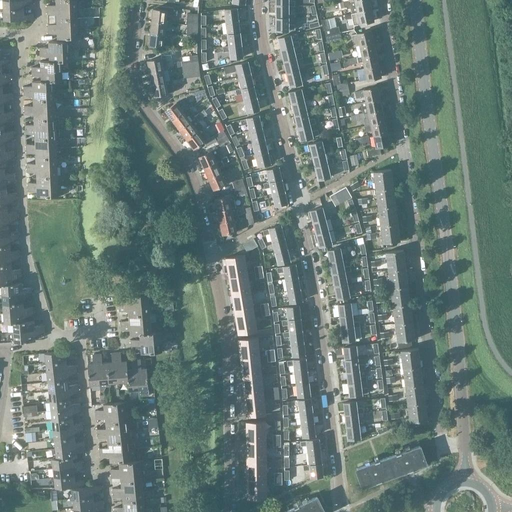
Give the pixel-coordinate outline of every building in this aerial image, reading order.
[(0,8),(0,10),(24,9),(24,5),(33,5),(32,0),(20,0),(3,1),(3,9),(0,8)] [(79,0),(55,0),(56,6),(47,6),(47,10),(77,8),(76,0),(79,0)] [(369,0),(357,0),(348,2),(348,1),(343,2),(344,8),(346,7),(347,9),(350,8),(351,13),(371,9),(369,0)] [(173,16),(173,8),(161,6),(161,10),(153,9),(151,20),(166,22),(167,15),(173,16)] [(276,6),(276,18),(289,18),(289,6),(276,6)] [(77,8),(47,10),(47,16),(56,15),(56,19),(77,18),(80,18),(80,16),(77,17),(77,8)] [(222,9),(224,22),(237,20),(235,8),(222,9)] [(4,21),(33,19),(33,14),(24,15),(24,9),(0,10),(0,12),(3,12),(4,21)] [(374,21),(371,9),(351,13),(344,15),(345,19),(352,18),(354,26),(374,21)] [(48,25),(48,29),(78,28),(77,20),(80,20),(80,18),(77,18),(56,19),(57,25),(48,25)] [(289,25),(289,18),(276,18),(273,18),(274,25),(276,25),(276,30),(289,30),(295,30),(295,25),(289,25)] [(165,34),(166,22),(151,20),(150,32),(165,34)] [(224,22),(225,34),(238,32),(237,20),(224,22)] [(325,36),(340,33),(338,27),(327,29),(325,22),(321,23),(323,30),(324,30),(325,36)] [(78,36),(78,28),(48,29),(48,34),(57,34),(57,39),(78,38),(81,38),(81,36),(78,36)] [(359,46),(359,45),(373,42),(371,30),(351,34),(354,47),(359,46)] [(169,35),(165,34),(150,32),(149,44),(168,46),(169,35)] [(227,46),(240,44),(238,32),(225,34),(219,35),(220,40),(226,40),(227,46)] [(341,39),(340,33),(325,36),(327,42),(341,39)] [(278,38),(281,50),(294,47),(294,46),(300,45),(298,40),(292,41),(291,35),(278,38)] [(69,42),(48,43),(48,48),(40,48),(40,53),(70,51),(69,43),(72,43),(72,41),(69,41),(69,42)] [(376,53),(373,42),(359,45),(359,46),(361,57),(376,53)] [(242,56),(240,44),(227,46),(221,47),(222,52),(228,52),(228,58),(242,56)] [(295,53),(294,47),(281,50),(284,62),(297,59),(297,58),(302,57),(301,52),(295,53)] [(0,60),(10,60),(10,55),(1,55),(1,50),(0,50),(0,60)] [(49,57),(49,62),(61,61),(61,62),(70,61),(73,61),(73,59),(70,59),(70,51),(40,53),(40,57),(49,57)] [(328,53),(329,60),(339,58),(337,51),(328,53)] [(364,68),(378,65),(376,53),(361,57),(357,58),(357,57),(350,58),(352,64),(362,62),(364,68)] [(187,66),(192,65),(199,65),(197,54),(186,56),(187,63),(187,66)] [(147,61),(149,73),(167,69),(166,64),(163,65),(162,58),(147,61)] [(284,62),(287,74),(299,71),(297,59),(284,62)] [(10,64),(10,60),(0,60),(0,68),(2,69),(2,64),(10,64)] [(61,62),(61,61),(49,62),(40,62),(41,67),(31,68),(32,72),(61,71),(61,63),(64,63),(64,62),(70,62),(70,61),(61,62)] [(251,74),(250,73),(253,73),(251,66),(249,67),(247,61),(223,67),(225,73),(236,70),(238,77),(251,74)] [(199,65),(192,65),(187,66),(187,70),(189,77),(200,76),(199,65)] [(381,77),(378,65),(364,68),(366,80),(381,77)] [(0,78),(11,78),(11,74),(2,74),(2,69),(0,68),(0,78)] [(175,72),(174,68),(167,69),(149,73),(151,84),(170,81),(168,73),(175,72)] [(62,79),(61,71),(32,72),(32,77),(41,77),(41,81),(53,81),(53,82),(56,81),(62,81),(65,80),(65,78),(62,79)] [(299,71),(287,74),(289,86),(302,83),(299,71)] [(253,86),(251,74),(238,77),(241,89),(253,86)] [(11,78),(0,78),(0,87),(3,88),(2,83),(11,83),(11,78)] [(24,87),(24,92),(54,90),(53,82),(56,82),(56,81),(53,82),(53,81),(41,81),(32,82),(32,87),(24,87)] [(171,81),(170,81),(151,84),(154,96),(173,92),(171,81)] [(349,94),(348,88),(346,82),(335,85),(338,97),(349,94)] [(256,97),(258,96),(257,90),(255,90),(253,86),(241,89),(235,90),(236,95),(242,94),(243,100),(256,97)] [(3,93),(3,88),(0,87),(0,97),(12,97),(12,93),(3,93)] [(377,87),(355,92),(356,98),(364,97),(365,102),(380,98),(377,87)] [(197,102),(201,98),(201,96),(206,95),(205,89),(194,92),(197,102)] [(301,89),(289,92),(292,104),(304,101),(301,89)] [(33,101),(54,100),(57,100),(57,98),(54,98),(54,90),(24,92),(24,96),(33,96),(33,101)] [(3,103),(12,102),(12,97),(0,97),(0,107),(4,107),(3,103)] [(216,107),(220,105),(216,97),(211,99),(216,107)] [(259,109),(256,97),(243,100),(246,112),(259,109)] [(360,103),(362,113),(362,114),(382,110),(380,98),(365,102),(360,103)] [(57,100),(54,100),(33,101),(33,106),(24,106),(25,111),(54,109),(54,101),(57,101),(57,100)] [(292,104),(295,116),(308,113),(307,113),(313,111),(312,106),(306,107),(305,101),(304,101),(292,104)] [(180,107),(177,102),(165,111),(172,120),(188,108),(185,103),(180,107)] [(339,117),(346,115),(344,106),(337,108),(339,117)] [(0,116),(12,116),(12,112),(4,113),(4,107),(0,107),(0,116)] [(202,127),(198,121),(211,111),(209,107),(205,110),(204,109),(195,116),(193,117),(194,118),(179,130),(186,139),(198,130),(202,127)] [(179,130),(194,118),(193,117),(195,116),(188,108),(172,120),(179,130)] [(222,108),(218,111),(222,119),(226,117),(222,108)] [(34,120),(55,119),(58,119),(58,117),(55,117),(54,109),(25,111),(25,115),(34,115),(34,120)] [(365,126),(366,126),(385,121),(382,110),(362,114),(362,113),(356,114),(357,120),(363,119),(365,126)] [(308,113),(295,116),(292,117),(294,123),(296,123),(298,128),(310,125),(310,124),(316,123),(315,118),(309,119),(308,113)] [(245,118),(245,119),(239,120),(241,126),(246,124),(248,131),(261,127),(258,115),(245,118)] [(4,122),(13,122),(12,116),(0,116),(0,126),(4,126),(4,122)] [(58,119),(55,119),(34,120),(34,125),(25,126),(25,130),(55,129),(55,120),(58,120),(58,119)] [(366,126),(365,126),(364,126),(365,131),(371,130),(373,136),(387,133),(385,121),(366,126)] [(230,135),(234,133),(230,124),(226,126),(230,135)] [(203,127),(202,127),(198,130),(186,139),(193,149),(209,136),(205,131),(208,129),(206,125),(203,127)] [(312,131),(310,125),(298,128),(300,140),(313,137),(313,136),(319,135),(318,130),(312,131)] [(0,135),(13,135),(13,132),(4,132),(4,126),(0,126),(0,135)] [(248,131),(251,142),(264,139),(261,127),(248,131)] [(56,137),(55,129),(25,130),(26,135),(35,134),(35,139),(59,138),(58,136),(56,137)] [(213,135),(216,140),(226,135),(223,130),(213,135)] [(375,147),(366,149),(368,157),(381,154),(379,147),(390,145),(387,133),(373,136),(375,147)] [(14,141),(13,135),(0,135),(0,145),(5,145),(5,141),(14,141)] [(229,140),(226,135),(216,140),(219,146),(229,140)] [(235,146),(239,144),(235,135),(231,137),(235,146)] [(59,139),(59,138),(35,139),(35,144),(26,145),(26,149),(56,148),(56,140),(59,139)] [(251,142),(254,154),(267,151),(264,139),(251,142)] [(311,150),(312,155),(325,152),(322,140),(309,143),(309,144),(307,144),(308,151),(311,150)] [(229,143),(224,145),(228,154),(232,152),(229,143)] [(5,145),(0,145),(0,155),(14,155),(14,151),(5,151),(5,145)] [(199,157),(203,168),(227,158),(226,156),(222,158),(216,146),(209,149),(210,152),(199,157)] [(56,156),(56,148),(26,149),(26,154),(35,154),(36,159),(59,157),(59,156),(56,156)] [(272,162),(271,155),(268,156),(267,151),(254,154),(257,166),(270,163),(269,162),(272,162)] [(333,162),(332,157),(326,158),(325,152),(312,155),(314,167),(327,164),(333,162)] [(235,154),(227,158),(203,168),(208,178),(222,173),(219,167),(224,165),(223,164),(237,158),(235,154)] [(356,154),(350,156),(352,165),(358,164),(356,154)] [(0,165),(6,166),(6,160),(15,160),(14,155),(0,155),(0,165)] [(27,164),(27,168),(57,167),(57,159),(60,159),(59,157),(36,159),(36,163),(27,164)] [(330,176),(327,164),(314,167),(317,179),(318,179),(318,183),(324,181),(324,178),(330,176)] [(265,169),(268,182),(281,179),(281,178),(283,178),(282,171),(279,172),(278,166),(265,169)] [(57,177),(60,177),(60,175),(57,175),(57,167),(27,168),(27,173),(36,173),(36,178),(57,177)] [(5,174),(4,169),(0,169),(0,179),(14,178),(14,174),(5,174)] [(372,172),(375,190),(392,187),(390,169),(372,172)] [(226,183),(222,173),(208,178),(213,189),(226,183)] [(60,177),(57,177),(36,178),(37,183),(28,183),(28,187),(58,186),(57,178),(60,177)] [(15,183),(14,178),(0,179),(0,189),(6,189),(6,184),(15,183)] [(233,187),(243,184),(244,184),(242,179),(232,183),(233,187)] [(284,191),(286,190),(284,183),(282,184),(281,179),(268,182),(262,184),(264,189),(270,188),(271,194),(284,191)] [(360,186),(358,181),(349,186),(352,191),(360,186)] [(247,192),(244,184),(243,184),(233,187),(236,196),(247,192)] [(61,196),(61,194),(58,194),(58,186),(28,187),(28,192),(37,192),(37,197),(58,197),(58,196),(61,196)] [(350,196),(344,187),(339,190),(344,199),(350,196)] [(377,208),(395,205),(392,187),(375,190),(377,208)] [(0,198),(16,198),(15,193),(6,194),(6,189),(0,189),(0,198)] [(339,190),(333,193),(339,202),(344,199),(339,190)] [(287,203),(284,191),(271,194),(274,206),(287,203)] [(333,205),(339,202),(333,193),(328,196),(333,205)] [(215,199),(217,211),(236,207),(234,200),(233,195),(231,196),(229,196),(215,199)] [(0,208),(7,208),(7,203),(16,202),(16,198),(0,198),(0,208)] [(397,223),(395,205),(377,208),(380,225),(397,223)] [(217,211),(220,223),(238,219),(236,207),(217,211)] [(325,219),(322,207),(310,210),(310,211),(307,211),(309,218),(311,217),(313,222),(325,219)] [(0,217),(17,216),(17,212),(8,213),(7,208),(0,208),(0,217)] [(8,222),(17,221),(17,216),(0,217),(0,226),(9,226),(8,222)] [(238,219),(220,223),(222,234),(230,232),(231,237),(236,236),(235,232),(242,230),(240,223),(242,223),(241,218),(238,219)] [(313,222),(316,234),(329,231),(325,219),(313,222)] [(382,243),(400,241),(397,223),(380,225),(382,243)] [(283,236),(286,236),(284,229),(282,230),(280,224),(267,227),(268,229),(262,230),(263,236),(269,234),(271,240),(283,237),(283,236)] [(9,232),(9,226),(0,226),(0,236),(18,235),(18,231),(9,232)] [(315,241),(318,241),(319,246),(332,243),(329,231),(316,234),(314,234),(315,241)] [(0,246),(10,245),(10,241),(19,240),(18,235),(0,236),(0,246)] [(286,248),(283,237),(271,240),(274,252),(286,248)] [(253,238),(242,244),(247,252),(258,245),(253,238)] [(10,245),(0,246),(0,255),(20,254),(19,251),(11,251),(10,245)] [(327,250),(330,262),(343,260),(340,247),(327,250)] [(286,248),(274,252),(277,264),(289,261),(286,248)] [(385,253),(388,271),(405,268),(403,250),(385,253)] [(0,255),(0,265),(12,264),(11,260),(20,260),(20,254),(0,255)] [(244,254),(225,257),(228,275),(228,277),(248,274),(244,254)] [(361,257),(358,258),(358,261),(362,261),(362,266),(367,265),(366,256),(361,256),(361,257)] [(344,267),(343,260),(330,262),(332,274),(345,272),(351,270),(350,265),(344,267)] [(12,270),(12,264),(0,265),(0,274),(21,273),(21,269),(12,270)] [(282,266),(276,267),(277,273),(283,272),(284,278),(297,276),(295,264),(282,266)] [(388,271),(390,288),(407,286),(405,268),(388,271)] [(348,283),(345,272),(332,274),(335,286),(348,283)] [(0,284),(0,285),(13,284),(13,279),(22,279),(21,273),(0,274),(0,284)] [(251,292),(248,274),(228,277),(231,296),(251,292)] [(298,281),(297,276),(284,278),(286,290),(299,288),(302,287),(300,280),(298,281)] [(337,298),(350,296),(348,283),(335,286),(337,298)] [(13,284),(0,285),(0,284),(0,285),(1,286),(2,294),(31,292),(31,288),(22,289),(22,284),(13,284)] [(410,304),(409,295),(407,286),(390,288),(392,306),(410,304)] [(299,288),(286,290),(289,302),(302,300),(299,288)] [(0,303),(3,304),(23,302),(23,298),(32,297),(31,292),(2,294),(3,302),(0,302),(0,303)] [(251,292),(231,296),(234,314),(254,311),(251,292)] [(150,294),(126,296),(127,302),(118,302),(118,307),(148,304),(147,296),(150,295),(150,294)] [(23,302),(3,304),(0,303),(0,305),(3,305),(3,313),(33,311),(32,307),(24,308),(23,302)] [(358,314),(356,303),(351,303),(338,304),(339,317),(352,315),(358,314)] [(149,312),(148,304),(118,307),(119,312),(127,311),(128,316),(149,314),(152,314),(152,312),(149,312)] [(392,306),(395,324),(412,322),(410,304),(392,306)] [(286,307),(287,319),(300,318),(299,305),(286,307)] [(12,322),(25,321),(24,317),(33,317),(33,311),(3,313),(4,321),(1,322),(1,323),(4,323),(4,324),(8,324),(12,323),(12,322)] [(254,311),(234,314),(238,334),(257,331),(254,311)] [(152,314),(149,314),(128,316),(128,321),(120,322),(120,326),(150,324),(149,315),(152,315),(152,314)] [(353,322),(352,315),(339,317),(341,329),(354,327),(360,326),(359,321),(353,322)] [(288,325),(289,331),(302,330),(300,318),(287,319),(287,320),(281,320),(282,326),(288,325)] [(14,332),(43,330),(43,326),(34,326),(33,321),(25,322),(25,321),(12,322),(12,323),(8,324),(9,332),(14,332)] [(414,340),(412,322),(395,324),(397,342),(414,340)] [(130,334),(139,334),(151,333),(150,324),(120,326),(121,331),(129,330),(130,334)] [(342,341),(355,339),(354,327),(341,329),(342,341)] [(14,343),(35,342),(35,336),(44,335),(43,330),(14,332),(14,340),(11,340),(11,342),(14,342),(14,343)] [(290,343),(303,342),(306,342),(305,335),(302,335),(302,330),(289,331),(289,332),(283,333),(283,338),(289,337),(290,343)] [(130,339),(131,344),(160,341),(159,333),(163,333),(163,331),(151,333),(139,334),(139,338),(130,339)] [(258,337),(238,339),(240,358),(260,356),(258,337)] [(140,353),(142,353),(165,351),(164,349),(161,349),(160,341),(131,344),(131,348),(140,347),(140,353)] [(305,354),(303,342),(290,343),(292,356),(305,354)] [(343,347),(345,360),(358,358),(356,346),(343,347)] [(420,366),(419,357),(418,349),(400,351),(403,369),(420,366)] [(67,356),(76,355),(75,350),(45,354),(46,361),(42,362),(43,364),(46,363),(68,361),(67,356)] [(128,382),(129,382),(128,370),(127,361),(122,361),(121,352),(117,353),(119,383),(126,382),(126,384),(128,384),(128,382)] [(110,384),(119,383),(117,353),(112,353),(113,362),(108,362),(110,386),(110,384)] [(91,385),(100,384),(97,354),(93,354),(93,364),(89,364),(90,385),(90,388),(91,388),(91,385)] [(102,354),(97,354),(100,384),(107,384),(107,386),(110,386),(108,362),(103,363),(102,354)] [(260,356),(240,358),(242,377),(261,375),(260,356)] [(305,358),(292,360),(286,361),(287,366),(293,365),(294,372),(307,370),(305,358)] [(365,369),(364,364),(358,364),(358,358),(345,360),(346,372),(359,370),(365,369)] [(128,393),(130,393),(130,391),(139,390),(137,360),(132,361),(133,369),(128,370),(129,382),(129,391),(128,391),(128,393)] [(141,360),(137,360),(139,390),(146,390),(146,392),(148,392),(148,389),(149,389),(148,368),(142,369),(141,360)] [(68,361),(46,363),(43,364),(46,364),(47,373),(77,370),(77,365),(68,366),(68,361)] [(403,369),(405,387),(422,384),(420,366),(403,369)] [(45,383),(48,382),(69,380),(69,375),(78,374),(77,370),(47,373),(48,380),(44,380),(45,383)] [(308,383),(307,370),(294,372),(295,384),(308,383)] [(346,372),(348,384),(361,382),(366,381),(365,376),(360,376),(359,370),(346,372)] [(261,375),(242,377),(244,396),(263,394),(261,375)] [(70,385),(69,380),(48,382),(45,383),(45,384),(48,383),(49,392),(79,389),(79,384),(70,385)] [(361,388),(361,382),(348,384),(349,396),(362,394),(368,393),(367,388),(361,388)] [(308,383),(295,384),(297,397),(310,395),(308,383)] [(407,404),(425,402),(422,384),(405,387),(407,404)] [(32,385),(19,385),(19,394),(38,394),(38,387),(32,388),(32,385)] [(79,389),(49,392),(50,399),(47,400),(47,402),(71,399),(71,394),(80,393),(79,389)] [(263,394),(244,396),(246,416),(265,414),(263,394)] [(72,404),(71,399),(47,402),(47,403),(50,402),(51,411),(81,408),(81,403),(72,404)] [(311,399),(298,400),(299,412),(300,412),(312,411),(311,399)] [(95,410),(96,414),(125,411),(124,403),(127,403),(127,401),(124,401),(103,404),(104,409),(95,410)] [(363,413),(362,408),(357,408),(356,401),(343,403),(344,415),(358,413),(363,413)] [(427,420),(425,402),(407,404),(410,422),(427,420)] [(49,421),(73,418),(73,413),(81,412),(81,408),(51,411),(52,418),(49,419),(49,421)] [(31,418),(32,410),(25,409),(24,417),(31,418)] [(126,421),(129,420),(129,419),(126,419),(125,411),(96,414),(97,419),(105,418),(105,423),(126,421)] [(300,417),(300,424),(314,423),(312,411),(300,412),(299,412),(300,417)] [(344,415),(346,427),(359,425),(358,413),(344,415)] [(52,421),(53,430),(83,427),(83,422),(74,423),(73,418),(49,421),(49,422),(52,421)] [(129,420),(126,421),(105,423),(106,428),(98,429),(98,434),(128,430),(127,422),(129,422),(129,420)] [(265,421),(246,421),(246,442),(266,442),(265,421)] [(315,435),(314,423),(300,424),(302,437),(315,435)] [(361,438),(359,425),(346,427),(348,439),(361,438)] [(387,430),(386,426),(377,429),(379,434),(387,430)] [(84,431),(83,427),(53,430),(54,438),(51,438),(51,440),(76,437),(75,432),(84,431)] [(99,438),(107,437),(108,442),(129,440),(131,439),(131,438),(129,438),(128,430),(98,434),(99,438)] [(76,442),(76,437),(51,440),(51,441),(54,440),(55,449),(85,446),(85,441),(76,442)] [(320,451),(319,438),(306,440),(300,441),(300,446),(306,446),(307,452),(320,451)] [(100,448),(100,453),(130,450),(129,441),(131,441),(131,439),(129,440),(108,442),(108,447),(100,448)] [(266,442),(246,442),(246,460),(266,460),(266,442)] [(394,475),(413,469),(426,464),(419,445),(388,457),(394,475)] [(56,459),(73,457),(78,457),(77,451),(86,451),(85,446),(55,449),(56,457),(53,457),(53,459),(56,459)] [(131,457),(130,450),(100,453),(101,457),(109,456),(110,462),(133,459),(133,457),(131,457)] [(308,464),(321,463),(320,451),(307,452),(308,464)] [(73,457),(56,459),(53,459),(49,459),(49,460),(51,460),(52,469),(83,465),(82,461),(73,462),(73,457)] [(363,487),(394,475),(388,457),(356,468),(363,487)] [(266,460),(246,460),(246,478),(266,478),(266,460)] [(111,469),(111,474),(141,471),(140,462),(143,462),(143,461),(119,463),(119,468),(111,469)] [(308,464),(308,465),(302,466),(303,471),(309,470),(310,477),(323,475),(321,463),(308,464)] [(51,479),(53,478),(75,476),(74,471),(83,470),(83,465),(52,469),(53,476),(51,476),(51,479)] [(141,471),(111,474),(111,478),(120,478),(121,482),(142,480),(144,480),(144,478),(142,478),(141,471)] [(75,476),(53,478),(51,479),(53,479),(54,488),(84,485),(84,480),(75,481),(75,476)] [(266,478),(246,478),(247,499),(266,498),(266,478)] [(144,480),(142,480),(121,482),(121,487),(112,488),(113,493),(143,490),(142,481),(145,481),(144,480)] [(101,492),(101,487),(71,489),(72,497),(69,497),(70,499),(72,499),(93,497),(93,492),(101,492)] [(122,502),(144,499),(146,499),(146,497),(143,498),(143,490),(113,493),(113,498),(122,497),(122,502)] [(286,511),(324,511),(317,496),(286,511)] [(93,497),(72,499),(70,499),(70,500),(72,500),(73,509),(103,506),(102,501),(94,502),(93,497)] [(114,507),(114,511),(115,511),(145,509),(144,501),(146,500),(146,499),(144,499),(122,502),(123,507),(114,507)]
